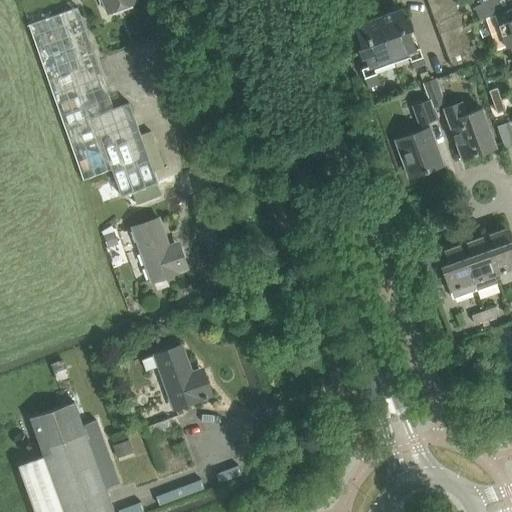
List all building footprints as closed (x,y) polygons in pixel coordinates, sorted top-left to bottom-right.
[(136,0),(103,0),(108,12),(137,2),(136,0)] [(453,1),(453,0),(427,0),(432,11),(454,4),(453,1)] [(477,0),(479,3),(475,6),(480,19),(498,11),(493,0),(477,0)] [(458,14),(454,4),(432,11),(436,22),(458,14)] [(511,6),(485,18),(497,50),(507,47),(506,46),(511,44),(511,6)] [(29,25),(26,26),(83,181),(114,170),(116,178),(121,191),(123,196),(129,194),(133,193),(157,184),(159,183),(130,103),(114,109),(78,7),(29,25)] [(404,18),(401,8),(379,16),(393,57),(408,52),(413,68),(425,63),(419,48),(416,49),(408,28),(412,27),(408,17),(404,18)] [(462,25),(458,14),(436,22),(439,33),(462,25)] [(381,84),(374,64),(393,57),(379,16),(354,25),(361,43),(360,47),(363,56),(366,55),(369,65),(362,68),(369,88),(381,84)] [(466,36),(462,25),(439,33),(443,44),(466,36)] [(470,48),(466,36),(443,44),(448,56),(470,48)] [(452,67),(474,59),(470,48),(448,56),(452,67)] [(425,84),(431,101),(432,105),(444,100),(437,80),(425,84)] [(501,99),(497,88),(489,91),(493,102),(501,99)] [(497,113),(505,111),(501,99),(493,102),(497,113)] [(426,121),(436,117),(432,105),(431,101),(414,107),(422,131),(396,140),(410,177),(443,165),(430,128),(429,129),(426,121)] [(467,116),(463,104),(445,110),(462,158),(496,146),(483,110),(467,116)] [(511,146),(511,129),(509,122),(497,126),(505,149),(511,146)] [(116,178),(96,185),(102,204),(123,196),(121,191),(116,178)] [(157,184),(133,193),(137,204),(161,195),(157,184)] [(181,250),(172,254),(159,219),(133,228),(152,281),(188,268),(181,250)] [(511,267),(511,246),(505,228),(483,236),(497,273),(511,267)] [(113,230),(103,234),(107,246),(117,242),(113,230)] [(496,274),(497,273),(483,236),(460,244),(477,290),(499,282),(496,274)] [(447,283),(450,290),(453,299),(477,290),(460,244),(437,253),(439,260),(426,265),(434,287),(447,283)] [(488,319),(498,316),(496,308),(485,312),(488,319)] [(485,312),(472,316),(475,324),(488,319),(485,312)] [(206,376),(195,380),(182,346),(142,360),(146,371),(160,366),(175,409),(213,395),(206,376)] [(63,361),(50,365),(56,381),(69,377),(63,361)] [(43,455),(18,463),(35,511),(114,511),(106,487),(120,483),(97,419),(83,424),(75,402),(30,417),(43,455)] [(150,436),(173,428),(170,418),(146,426),(150,436)] [(129,440),(113,445),(118,458),(133,452),(129,440)]
